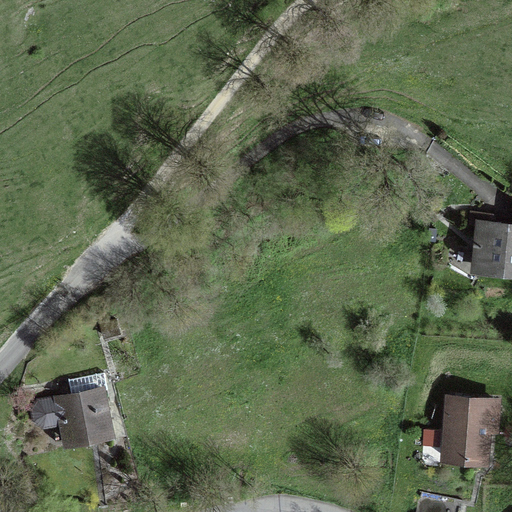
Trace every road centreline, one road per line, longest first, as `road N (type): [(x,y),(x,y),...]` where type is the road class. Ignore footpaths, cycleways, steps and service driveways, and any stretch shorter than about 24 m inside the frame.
road 1 (residential): [(167,174),(0,377)]
road 2 (track): [(318,0),(272,42),(167,174)]
